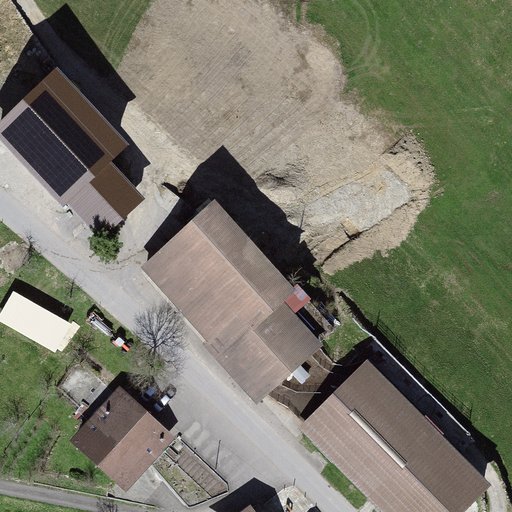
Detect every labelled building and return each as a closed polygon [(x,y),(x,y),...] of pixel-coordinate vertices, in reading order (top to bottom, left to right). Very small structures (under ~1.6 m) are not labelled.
[(68,140),(26,182),(94,249),(135,208),(68,140)] [(196,203),(121,273),(248,409),(307,354),(271,316),(288,301),(196,203)] [(11,290),(0,312),(0,322),(59,352),(74,322),(11,290)] [(363,368),(296,432),(372,511),(457,511),(481,489),(363,368)] [(115,396),(63,450),(115,499),(167,445),(115,396)]
